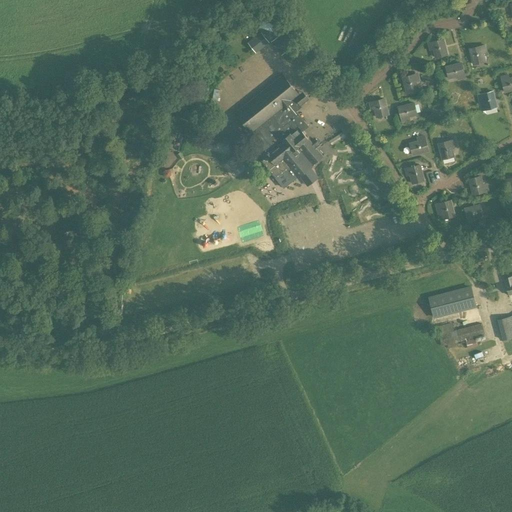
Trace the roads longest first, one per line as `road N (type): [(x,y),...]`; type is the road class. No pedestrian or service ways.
road 1 (unclassified): [(126,333),(447,255)]
road 2 (unclassified): [(306,45),(447,255)]
road 3 (track): [(0,340),(43,351),(126,333)]
